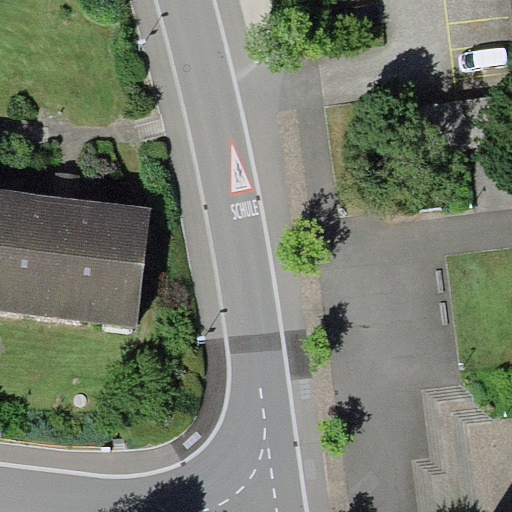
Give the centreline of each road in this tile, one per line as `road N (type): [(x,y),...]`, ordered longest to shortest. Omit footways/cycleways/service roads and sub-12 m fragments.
road 1 (residential): [(184,0),(208,89),(280,511)]
road 2 (residential): [(208,511),(0,484)]
